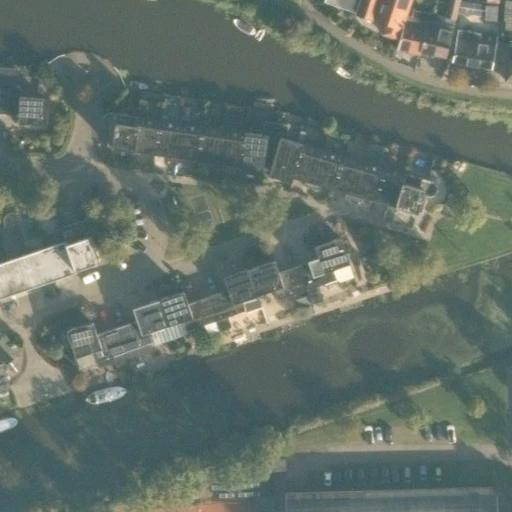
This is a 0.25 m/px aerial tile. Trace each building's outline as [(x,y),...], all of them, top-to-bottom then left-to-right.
[(325,0),(355,10),(358,0),(325,0)] [(358,0),(355,10),(356,10),(354,15),(384,24),(381,34),(399,39),(400,39),(404,15),(405,15),(409,0),(358,0)] [(449,40),(452,26),(457,0),(448,0),(442,24),(433,22),(432,21),(430,32),(424,31),(419,51),(445,57),(449,40)] [(479,16),(481,4),(460,0),(458,13),(479,16)] [(505,21),(511,21),(511,1),(504,1),(503,21),(505,21)] [(483,21),(496,22),(497,6),(484,5),(483,21)] [(411,17),(410,16),(405,15),(404,15),(400,39),(399,39),(395,49),(418,54),(419,51),(424,31),(430,32),(432,21),(433,22),(435,15),(413,10),(411,17)] [(451,62),(490,68),(496,37),(457,30),(451,62)] [(0,87),(0,113),(18,115),(17,123),(43,125),(44,98),(20,97),(21,88),(0,87)] [(132,151),(137,116),(112,113),(107,113),(103,117),(102,122),(105,126),(109,128),(107,147),(132,151)] [(137,116),(132,151),(131,156),(141,157),(142,152),(155,154),(160,120),(137,116)] [(160,120),(155,154),(168,156),(167,161),(175,162),(181,123),(160,120)] [(275,132),(276,123),(265,121),(263,130),(275,132)] [(181,123),(175,162),(184,164),(184,159),(197,161),(203,126),(181,123)] [(276,123),(275,132),(286,134),(288,125),(276,123)] [(203,126),(197,161),(211,163),(210,167),(218,169),(224,129),(203,126)] [(224,129),(218,169),(226,170),(227,165),(239,167),(244,132),(224,129)] [(244,132),(239,167),(238,172),(262,175),(268,136),(244,132)] [(293,178),(303,144),(280,138),(269,176),(291,182),(293,178)] [(303,144),(293,178),(305,181),(303,186),(311,188),(322,150),(303,144)] [(322,150),(311,188),(319,190),(320,186),(333,189),(343,156),(322,150)] [(343,156),(333,189),(346,193),(345,198),(353,200),(364,162),(343,156)] [(364,162),(353,200),(361,202),(362,197),(375,201),(384,168),(364,162)] [(384,168),(375,201),(388,205),(397,207),(406,174),(384,168)] [(406,174),(397,207),(422,215),(427,196),(432,196),(436,193),(437,188),(435,184),(431,181),(406,174)] [(392,223),(397,207),(388,205),(384,220),(392,223)] [(9,213),(13,224),(22,221),(21,218),(18,214),(14,212),(9,213)] [(4,227),(13,224),(9,213),(5,215),(3,219),(3,224),(4,227)] [(53,231),(57,243),(68,275),(71,274),(70,272),(100,261),(91,236),(95,232),(97,227),(95,222),(90,219),(85,220),(53,231)] [(323,300),(318,286),(336,280),(340,282),(354,277),(340,238),(314,247),(318,259),(298,266),(307,290),(311,304),(323,300)] [(37,250),(48,282),(68,275),(57,243),(37,250)] [(29,288),(48,282),(37,250),(18,257),(29,288)] [(0,268),(9,295),(29,288),(18,257),(0,262),(0,268)] [(307,290),(298,266),(278,272),(274,260),(249,269),(258,295),(273,290),(277,300),(307,290)] [(0,298),(9,295),(0,268),(0,298)] [(227,317),(239,313),(245,311),(246,312),(261,307),(258,295),(249,269),(223,278),(227,290),(207,297),(216,321),(219,331),(231,327),(227,317)] [(216,321),(207,297),(187,303),(183,291),(158,300),(167,326),(182,321),(186,331),(216,321)] [(308,296),(296,300),(299,308),(310,304),(308,296)] [(167,326),(158,300),(132,308),(137,321),(116,327),(125,352),(128,362),(140,358),(136,348),(154,342),(155,344),(171,339),(167,326)] [(92,351),(95,362),(113,356),(116,366),(128,362),(116,327),(96,334),(92,322),(66,331),(75,357),(92,351)] [(0,390),(10,388),(3,364),(0,364),(0,390)] [(254,496),(254,511),(275,511),(274,477),(286,476),(285,455),(264,456),(264,467),(235,468),(236,476),(217,476),(218,491),(218,497),(254,496)] [(197,492),(218,491),(217,476),(197,477),(197,492)] [(495,511),(495,489),(287,495),(286,511),(495,511)]
